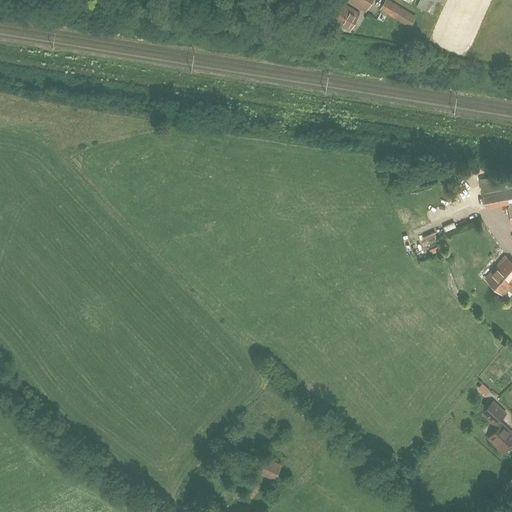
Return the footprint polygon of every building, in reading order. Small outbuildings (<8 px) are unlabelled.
[(349,0),(365,10),(371,0),(349,0)] [(386,14),(409,28),(416,17),(389,0),(385,0),(379,10),(381,10),(379,14),(384,17),(386,14)] [(438,2),(432,0),(419,0),(416,6),(432,14),(438,2)] [(331,19),(349,30),(360,13),(342,2),(331,19)] [(511,179),(482,186),(486,207),(508,202),(511,222),(511,179)] [(511,263),(504,257),(485,279),(503,294),(508,289),(511,291),(511,263)] [(489,395),(494,389),(486,382),(481,388),(489,395)] [(511,431),(502,422),(501,423),(498,421),(506,413),(493,401),(482,412),(495,425),(496,424),(498,426),(487,438),(503,453),(511,443),(511,431)] [(256,472),(275,480),(281,464),(263,456),(256,472)]
